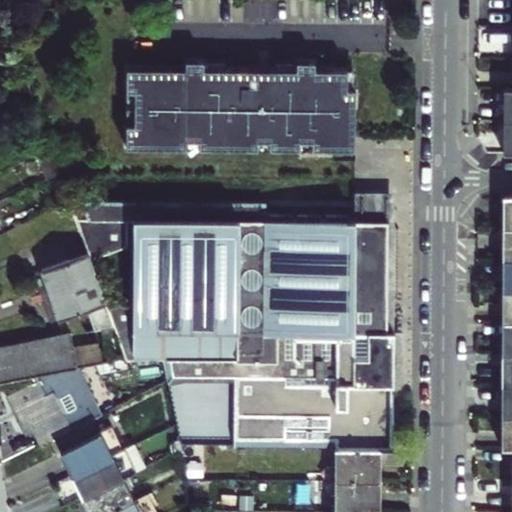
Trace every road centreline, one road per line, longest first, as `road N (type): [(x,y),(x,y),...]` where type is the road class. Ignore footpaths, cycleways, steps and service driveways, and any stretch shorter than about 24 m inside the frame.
road 1 (residential): [(442,511),(444,178)]
road 2 (residential): [(444,178),(445,0)]
